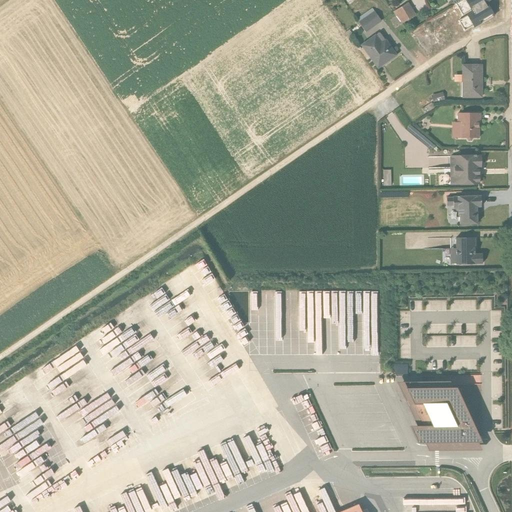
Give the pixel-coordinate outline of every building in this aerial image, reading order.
[(485,22),(501,21),(500,0),(461,0),(458,2),(462,11),(461,12),(462,15),(480,10),(485,10),(485,22)] [(408,3),(393,13),(402,24),(415,16),(408,3)] [(381,22),(372,9),(356,20),(365,33),(381,22)] [(468,14),(462,15),(464,24),(470,23),(468,14)] [(375,35),(361,45),(377,68),(395,56),(379,33),(376,36),(375,35)] [(481,66),(462,67),(462,76),(457,76),(457,83),(461,83),(461,98),(481,97),(481,66)] [(431,96),(433,105),(444,101),(442,93),(431,96)] [(431,103),(421,110),(425,114),(428,111),(429,112),(434,108),(431,103)] [(472,139),(479,139),(479,128),(478,128),(478,123),(480,123),(480,114),(457,114),(457,123),(459,123),(460,139),(466,139),(467,142),(471,142),(472,139)] [(449,156),(450,185),(478,184),(478,168),(480,168),(480,157),(449,156)] [(476,224),(477,224),(476,208),(480,207),(480,196),(446,197),(446,206),(452,207),(452,210),(457,210),(457,217),(458,217),(458,225),(476,224)] [(455,239),(455,249),(450,249),(450,264),(482,264),(481,255),(474,255),(474,238),(455,239)] [(380,363),(380,305),(331,305),(330,315),(353,315),(353,321),(345,321),(345,329),(331,329),(331,338),(363,339),(363,353),(331,353),(331,362),(351,362),(350,369),(362,369),(362,363),(380,363)] [(450,382),(397,382),(416,426),(409,426),(418,443),(425,443),(428,451),(481,451),(478,443),(481,443),(478,437),(481,436),(477,427),(475,428),(472,422),(472,418),(470,418),(469,416),(469,418),(456,388),(452,388),(450,382)]
